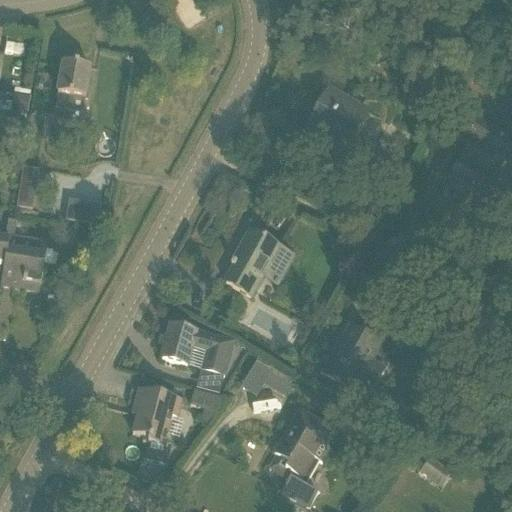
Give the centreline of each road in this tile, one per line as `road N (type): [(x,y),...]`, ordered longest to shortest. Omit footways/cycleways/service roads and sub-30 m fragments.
road 1 (residential): [(65,412),(242,92),(256,58),(255,0)]
road 2 (unknown): [(206,157),(398,240),(468,202)]
road 3 (track): [(147,511),(42,451)]
